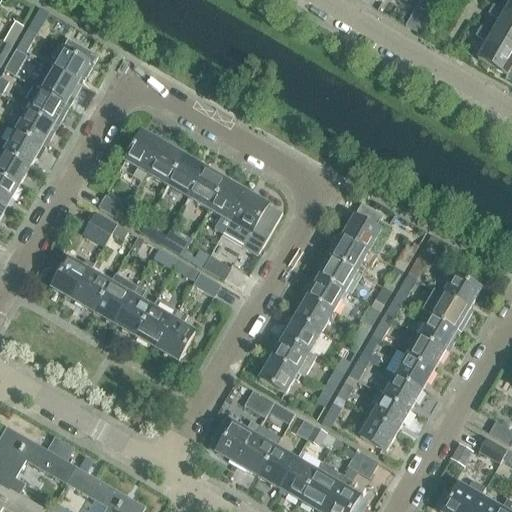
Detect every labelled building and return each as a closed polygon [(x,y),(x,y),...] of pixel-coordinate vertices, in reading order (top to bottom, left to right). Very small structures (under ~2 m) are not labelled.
[(423,0),(421,0),(414,13),(426,19),(434,6),(423,0)] [(511,51),(511,21),(504,17),(505,14),(493,7),(488,15),(500,22),(493,36),(490,40),(511,51)] [(16,42),(24,28),(15,23),(7,37),(16,42)] [(506,78),(511,67),(511,51),(490,40),(493,36),(480,28),(474,38),(487,46),(478,62),(506,78)] [(25,57),(38,36),(28,30),(16,52),(25,57)] [(0,61),(4,63),(12,49),(3,44),(0,48),(0,61)] [(63,51),(51,72),(77,87),(90,66),(63,51)] [(13,78),(22,64),(12,58),(4,72),(13,78)] [(51,72),(39,92),(69,110),(81,89),(77,87),(51,72)] [(0,97),(2,98),(10,84),(0,78),(0,79),(0,97)] [(58,121),(61,123),(69,110),(39,92),(28,113),(54,128),(58,121)] [(57,130),(54,128),(28,113),(16,133),(42,148),(46,141),(50,143),(57,130)] [(42,148),(16,133),(4,153),(30,168),(42,148)] [(141,134),(124,163),(137,170),(133,178),(142,183),(146,176),(164,145),(165,143),(164,143),(162,146),(141,134)] [(167,188),(184,159),(186,156),(176,149),(172,149),(164,145),(146,176),(167,188)] [(0,177),(19,189),(30,168),(4,153),(0,160),(0,177)] [(186,156),(184,159),(167,188),(188,200),(205,171),(185,160),(187,156),(186,156)] [(188,200),(209,211),(225,183),(205,171),(188,200)] [(0,204),(7,209),(19,189),(0,177),(0,204)] [(222,236),(230,223),(246,195),(225,183),(209,211),(221,219),(214,231),(222,236)] [(268,207),(246,195),(230,223),(251,236),(268,207)] [(119,222),(126,210),(106,198),(99,210),(119,222)] [(127,210),(126,210),(119,222),(119,223),(131,229),(136,220),(125,214),(127,210)] [(109,240),(116,227),(96,215),(88,228),(109,240)] [(354,218),(342,239),(368,254),(376,259),(393,232),(379,223),(375,230),(354,218)] [(117,227),(116,227),(109,240),(110,240),(112,236),(123,242),(128,233),(117,227)] [(160,247),(166,237),(155,231),(149,241),(160,247)] [(178,244),(166,237),(160,247),(172,254),(178,244)] [(376,259),(368,254),(342,239),(330,260),(356,275),(362,264),(372,269),(377,260),(376,259)] [(406,249),(415,254),(419,248),(414,246),(411,251),(406,249)] [(394,270),(403,275),(415,254),(406,249),(394,270)] [(170,257),(158,251),(153,260),(165,267),(170,257)] [(419,257),(428,262),(431,257),(422,251),(419,257)] [(201,271),(207,262),(197,256),(191,265),(201,271)] [(407,277),(416,283),(428,262),(419,257),(407,277)] [(207,262),(201,271),(202,272),(203,271),(224,283),(231,270),(210,258),(207,262)] [(356,275),(330,260),(327,258),(315,278),(318,280),(343,295),(356,275)] [(72,303),(89,273),(68,261),(50,290),(72,303)] [(184,278),(195,284),(200,276),(200,275),(189,268),(184,278)] [(403,275),(394,270),(382,290),(391,296),(403,275)] [(89,273),(72,303),(93,315),(110,286),(89,273)] [(116,276),(110,286),(93,315),(114,327),(137,288),(116,276)] [(200,276),(195,284),(193,288),(214,300),(221,288),(200,276)] [(405,302),(416,283),(407,277),(395,298),(404,302),(405,302)] [(480,292),(454,277),(442,298),(468,313),(480,292)] [(331,316),(343,295),(318,280),(306,300),(331,316)] [(137,288),(114,327),(135,339),(152,310),(140,303),(145,293),(137,288)] [(391,296),(382,290),(370,311),(379,316),(391,296)] [(435,293),(423,314),(430,318),(460,335),(472,315),(468,313),(442,298),(435,293)] [(404,302),(395,298),(384,318),(393,323),(401,309),(400,308),(404,302)] [(306,300),(294,320),(319,336),(331,316),(306,300)] [(157,302),(152,310),(135,339),(156,352),(173,322),(178,314),(157,302)] [(358,331),(367,337),(379,316),(370,311),(358,331)] [(178,314),(173,322),(156,352),(177,364),(194,334),(181,326),(186,318),(178,314)] [(460,335),(430,318),(419,338),(444,353),(448,355),(460,335)] [(294,320),(291,319),(279,339),(307,356),(319,336),(294,320)] [(381,343),(389,329),(380,324),(372,338),(381,343)] [(367,337),(358,331),(351,344),(360,349),(367,337)] [(432,373),(444,353),(419,338),(407,358),(432,373)] [(267,359),(270,360),(296,375),(304,380),(316,361),(307,356),(279,339),(267,359)] [(369,363),(377,349),(368,344),(360,358),(369,363)] [(421,394),(432,373),(407,358),(395,379),(421,394)] [(270,360),(258,381),(284,396),(296,375),(270,360)] [(334,371),(341,376),(348,364),(341,360),(334,371)] [(357,384),(366,370),(356,364),(348,378),(357,384)] [(341,376),(334,371),(322,391),(329,395),(341,376)] [(336,399),(345,404),(357,384),(348,378),(336,399)] [(395,379),(383,399),(409,414),(421,394),(395,379)] [(329,395),(322,391),(314,404),(321,409),(329,395)] [(264,420),(272,404),(253,393),(244,409),(264,420)] [(345,404),(336,399),(320,426),(330,431),(345,404)] [(383,399),(371,419),(397,434),(409,414),(383,399)] [(274,405),(272,404),(264,420),(266,421),(269,414),(280,420),(286,411),(274,405)] [(397,434),(371,419),(359,440),(385,455),(397,434)] [(216,455),(237,467),(254,437),(259,428),(251,424),(246,433),(226,421),(216,439),(223,443),(216,455)] [(309,437),(314,428),(304,422),(299,431),(296,436),(307,442),(309,437)] [(489,436),(510,448),(511,443),(511,434),(495,425),(489,436)] [(259,428),(254,437),(237,467),(258,479),(274,450),(263,443),(268,435),(260,430),(260,429),(259,428)] [(314,428),(309,437),(321,444),(327,435),(314,428)] [(25,463),(66,487),(76,470),(6,429),(0,439),(0,486),(8,492),(25,463)] [(479,454),(499,465),(505,453),(486,441),(479,454)] [(352,462),(357,453),(346,447),(341,455),(352,462)] [(457,464),(467,469),(475,454),(465,449),(457,464)] [(258,479),(279,491),(295,462),(274,450),(258,479)] [(377,465),(357,453),(352,462),(348,469),(368,481),(377,465)] [(505,453),(499,465),(500,466),(502,461),(511,467),(511,455),(507,453),(505,453)] [(85,459),(78,471),(86,475),(92,464),(85,459)] [(279,491),(299,503),(316,474),(295,462),(279,491)] [(317,475),(316,474),(299,503),(314,511),(321,511),(342,478),(322,466),(317,475)] [(76,470),(66,487),(107,510),(105,511),(144,511),(145,510),(86,475),(78,471),(76,470)] [(342,478),(321,511),(364,511),(368,505),(346,492),(351,484),(342,478)] [(471,511),(473,510),(480,498),(485,489),(474,483),(470,484),(466,490),(458,485),(452,496),(444,492),(436,506),(444,511),(443,511),(471,511)] [(3,511),(43,511),(32,505),(8,492),(0,486),(0,511),(1,511),(3,511)] [(36,498),(32,505),(43,511),(45,511),(49,506),(36,498)] [(499,511),(500,511),(497,510),(480,498),(473,510),(471,511),(499,511)] [(511,511),(511,506),(505,502),(500,511),(499,511),(511,511)]
